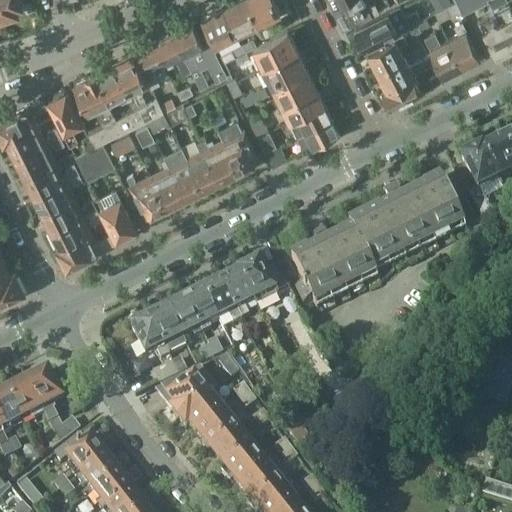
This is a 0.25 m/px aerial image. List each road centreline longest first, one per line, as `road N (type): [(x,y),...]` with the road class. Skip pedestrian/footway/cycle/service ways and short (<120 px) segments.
road 1 (residential): [(60,310),(383,148)]
road 2 (residential): [(60,310),(119,407),(206,511)]
road 3 (residential): [(383,148),(309,0)]
road 4 (residential): [(383,148),(511,84)]
road 5 (residential): [(0,186),(60,310)]
